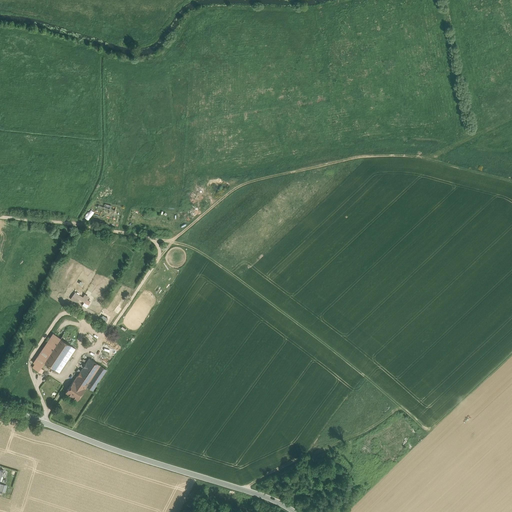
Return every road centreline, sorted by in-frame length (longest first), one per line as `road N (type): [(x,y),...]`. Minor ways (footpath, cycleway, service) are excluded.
road 1 (track): [(0,216),(175,239),(109,331),(68,312),(56,319),(29,362),(43,422)]
road 2 (track): [(175,239),(236,186),(354,157),(419,156),(511,181)]
road 3 (track): [(511,354),(429,430),(401,407),(244,489)]
road 4 (secondary): [(0,407),(265,495),(293,511)]
road 5 (track): [(401,407),(203,253),(172,243)]
